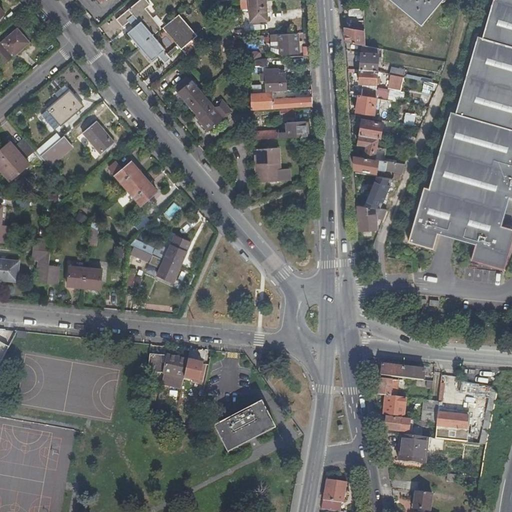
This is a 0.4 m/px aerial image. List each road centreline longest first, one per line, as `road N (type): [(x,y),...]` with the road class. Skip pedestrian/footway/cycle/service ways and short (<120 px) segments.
road 1 (tertiary): [(81,40),(298,297)]
road 2 (residential): [(0,315),(290,342)]
road 3 (primary): [(323,0),(333,159)]
road 4 (tertiary): [(370,477),(350,434),(336,346)]
road 5 (primary): [(333,159),(323,294)]
road 6 (primary): [(370,477),(348,346)]
road 7 (primary): [(346,287),(333,159)]
